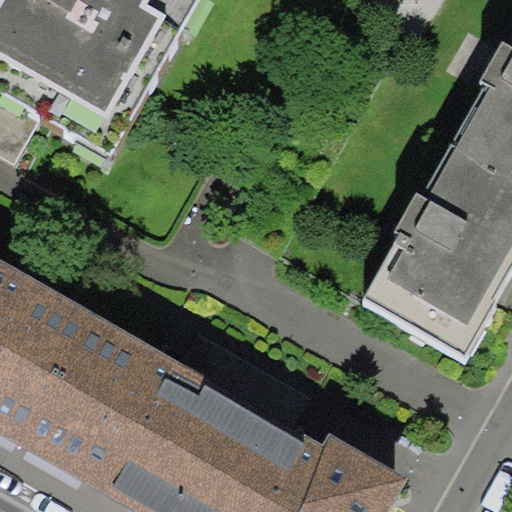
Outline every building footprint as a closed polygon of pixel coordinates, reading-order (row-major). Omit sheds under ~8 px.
[(34,128),(71,150),(77,139),(111,159),(202,0),(0,0),(0,99),(1,97),(14,105),(40,119),(34,128)] [(511,42),(502,60),(498,57),(475,96),(480,99),(446,158),(511,195),(511,42)] [(360,310),(459,366),(494,305),(511,272),(511,195),(446,158),(416,210),(411,208),(389,246),(394,249),(360,310)] [(0,438),(20,450),(84,336),(0,288),(0,438)] [(179,511),(257,377),(206,348),(181,391),(84,336),(20,450),(79,483),(128,511),(179,511)] [(379,511),(389,495),(325,459),(318,470),(278,447),(303,403),(257,377),(179,511),(379,511)]
